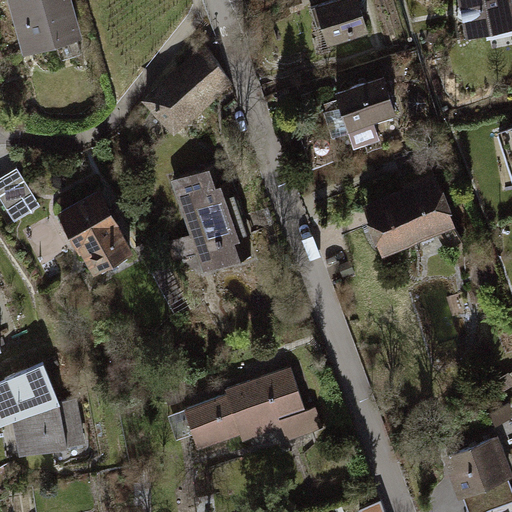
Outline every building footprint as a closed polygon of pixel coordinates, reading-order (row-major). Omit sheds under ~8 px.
[(81,40),(71,0),(15,0),(27,52),(81,40)] [(365,0),(340,0),(317,6),(329,48),(375,35),(365,0)] [(511,0),(464,0),(471,39),(511,32),(511,0)] [(206,52),(151,101),(180,134),(235,85),(206,52)] [(330,109),(339,135),(404,113),(391,75),(343,92),(347,103),(330,109)] [(511,127),(500,131),(511,168),(511,127)] [(0,190),(16,221),(44,206),(23,166),(0,178),(0,190)] [(250,255),(220,167),(171,184),(202,272),(250,255)] [(445,174),(372,201),(390,250),(463,223),(445,174)] [(104,188),(62,211),(98,275),(139,252),(104,188)] [(0,378),(0,457),(87,444),(81,399),(65,402),(47,360),(18,371),(0,378)] [(305,408),(293,369),(190,401),(206,450),(283,426),(288,443),(325,431),(317,405),(305,408)] [(511,463),(502,435),(448,453),(467,511),(488,511),(511,504),(511,463)]
